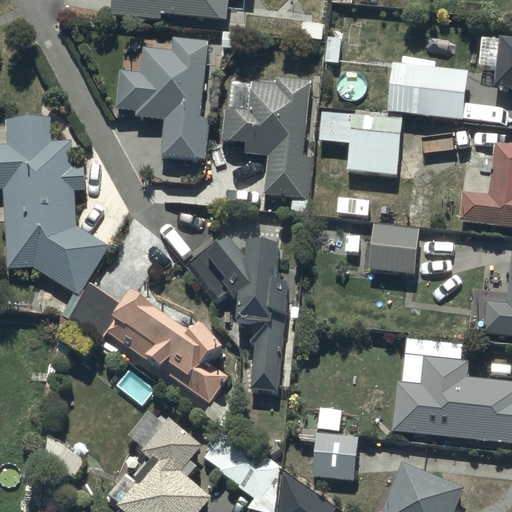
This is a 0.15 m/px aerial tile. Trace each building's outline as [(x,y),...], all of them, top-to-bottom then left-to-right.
[(114,0),(114,14),(164,19),(165,13),(231,20),(232,0),(114,0)] [(343,64),(345,39),(339,38),(339,29),(346,30),(348,3),(355,4),(355,0),(333,0),(332,24),(304,22),(303,38),(330,40),(328,62),(343,64)] [(511,37),(503,37),(503,39),(485,37),(483,66),(500,67),(500,75),(494,74),(493,87),(511,87),(511,37)] [(175,50),(146,48),(144,77),(121,75),(119,109),(139,110),(138,117),(167,119),(164,158),(211,161),(213,116),(207,116),(211,40),(176,38),(175,50)] [(397,61),(391,111),(468,121),(474,71),(397,61)] [(268,195),(270,195),(269,208),(281,209),(281,207),(284,207),(285,196),(294,196),(293,214),(312,215),(315,158),(309,158),(313,81),(281,79),(281,85),(254,83),(253,110),(226,108),(225,141),(249,143),(248,155),(270,157),(268,195)] [(363,189),(398,191),(405,115),(355,112),(355,116),(325,114),(322,141),(352,143),(350,171),(365,172),(363,189)] [(55,118),(9,119),(9,145),(0,145),(0,190),(7,191),(8,269),(35,269),(82,296),(112,246),(79,226),(77,192),(89,191),(89,166),(77,166),(76,140),(56,141),(55,118)] [(511,146),(497,145),(493,197),(465,194),(462,224),(511,228),(511,146)] [(418,230),(373,224),(367,272),(412,278),(418,230)] [(217,304),(232,292),(236,297),(240,294),(243,297),(241,323),(253,324),(251,353),(256,354),(253,390),(281,392),(287,316),(291,316),(293,281),(283,281),(285,244),(252,242),(251,256),(236,239),(226,246),(222,240),(188,267),(217,304)] [(474,289),(470,329),(486,331),(486,335),(511,337),(511,278),(511,293),(474,289)] [(141,285),(127,307),(92,284),(69,318),(105,341),(110,332),(214,404),(232,376),(210,361),(227,347),(199,314),(141,285)] [(400,382),(394,431),(511,444),(511,381),(470,377),(472,361),(426,356),(423,384),(400,382)] [(145,452),(153,459),(137,478),(130,473),(107,500),(114,505),(117,502),(123,507),(119,511),(205,511),(217,498),(192,477),(200,468),(193,463),(207,447),(173,419),(145,452)] [(212,448),(206,458),(222,469),(220,471),(240,485),(238,487),(256,499),(249,508),(266,511),(277,511),(278,479),(284,469),(228,429),(218,443),(213,439),(209,445),(212,448)] [(359,437),(317,433),(313,476),(355,480),(359,437)] [(50,436),(48,459),(77,478),(88,461),(50,436)] [(406,462),(386,511),(458,511),(469,489),(406,462)] [(334,511),(337,509),(284,472),(280,511),(334,511)]
